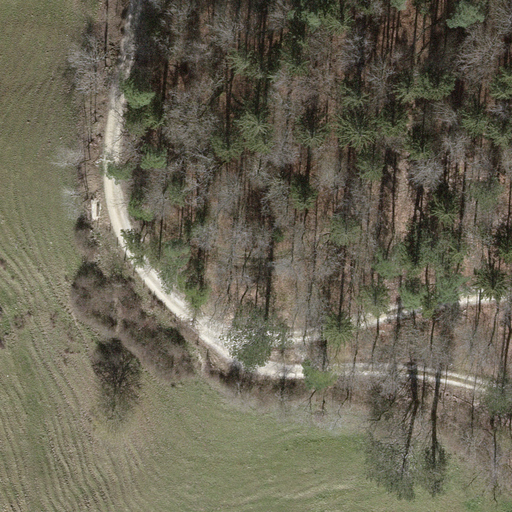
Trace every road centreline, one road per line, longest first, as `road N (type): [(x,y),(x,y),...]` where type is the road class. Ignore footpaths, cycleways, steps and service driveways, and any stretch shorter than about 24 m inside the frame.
road 1 (track): [(143,0),(112,145),(113,216),(153,287),(214,344),(511,285)]
road 2 (track): [(491,0),(353,218),(313,243),(238,258),(200,240),(112,145)]
road 3 (track): [(214,344),(271,363),(466,368),(511,388)]
